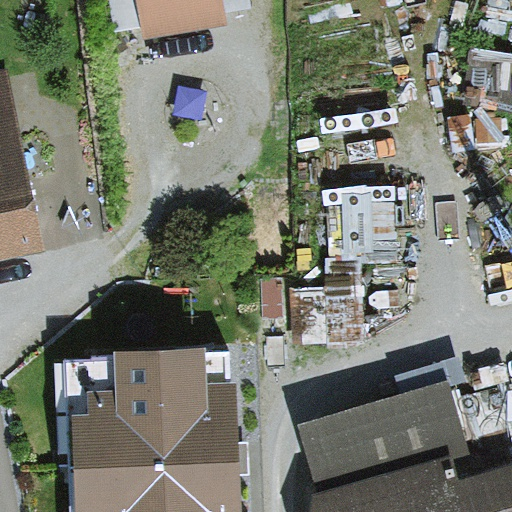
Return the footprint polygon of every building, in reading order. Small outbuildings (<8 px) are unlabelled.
[(238,0),(113,0),(117,37),(241,24),(238,0)] [(0,73),(0,253),(43,242),(0,73)] [(367,254),(405,252),(401,184),(330,188),(336,279),(298,281),(302,352),(373,348),(367,254)] [(117,385),(125,511),(270,511),(262,375),(117,385)] [(301,424),(323,511),(511,511),(511,468),(462,481),(439,389),(301,424)]
